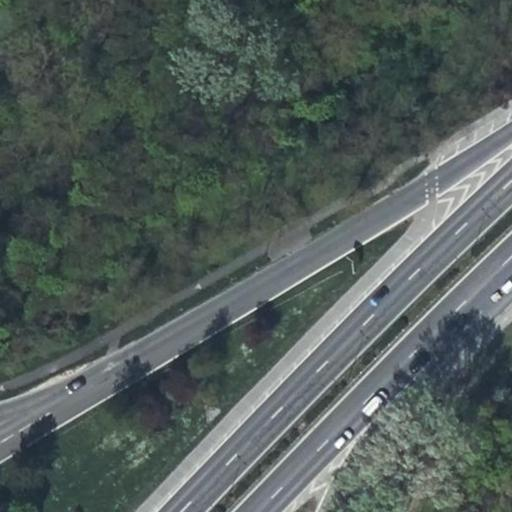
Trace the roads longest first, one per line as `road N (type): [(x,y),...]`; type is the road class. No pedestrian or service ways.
road 1 (primary): [(511,183),(180,511)]
road 2 (primary): [(511,131),(433,187),(115,373)]
road 3 (primary): [(252,511),(511,253)]
road 4 (primary): [(332,511),(364,451),(511,283)]
road 5 (primary): [(115,373),(0,441)]
road 6 (primary): [(115,373),(0,413)]
